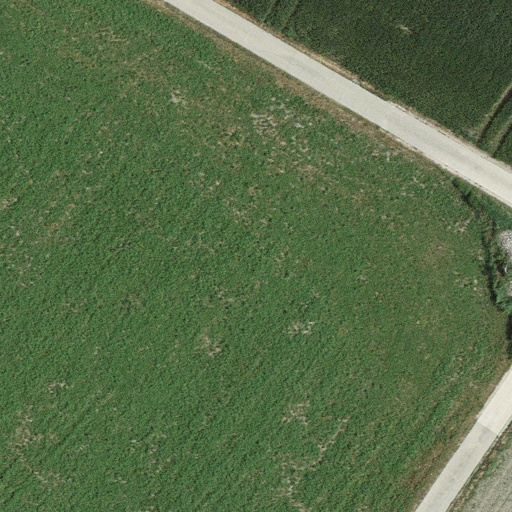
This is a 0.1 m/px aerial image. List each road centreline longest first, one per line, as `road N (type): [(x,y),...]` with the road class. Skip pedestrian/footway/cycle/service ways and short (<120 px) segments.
road 1 (track): [(180,0),(511,195)]
road 2 (track): [(511,389),(429,511)]
